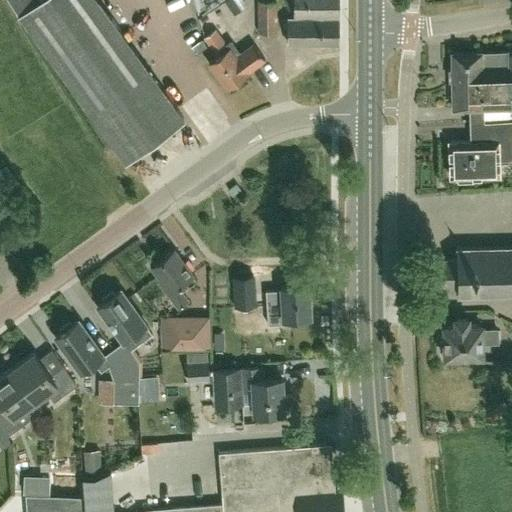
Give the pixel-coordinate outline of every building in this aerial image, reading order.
[(36,0),(18,13),(125,160),(184,118),(97,0),(36,0)] [(258,32),(276,31),(275,0),(257,0),(258,32)] [(338,43),(337,0),(293,0),(294,16),(288,16),(288,43),(338,43)] [(225,43),(215,29),(204,37),(217,55),(208,61),(226,86),(265,59),(253,43),(240,52),(230,40),(225,43)] [(511,119),(511,106),(509,50),(508,50),(508,51),(481,52),(481,51),(451,52),(453,108),(483,107),(483,122),(495,121),(495,120),(511,119)] [(511,119),(495,120),(495,121),(496,136),(479,136),(479,140),(449,141),(450,177),(456,177),(460,180),(473,180),(476,176),(501,175),(501,158),(511,157),(511,119)] [(511,244),(456,246),(456,258),(442,258),(442,284),(456,284),(456,296),(511,294),(511,244)] [(177,307),(187,299),(177,285),(193,274),(174,248),(150,266),(160,279),(158,281),(177,307)] [(236,299),(254,298),(253,274),(235,275),(236,299)] [(281,288),(266,289),(268,323),(292,322),(305,321),(305,317),(310,316),(308,283),(281,285),(281,288)] [(104,300),(97,305),(123,340),(124,340),(130,349),(138,343),(132,334),(145,324),(120,289),(114,293),(112,290),(101,298),(104,300)] [(161,317),(161,347),(210,347),(210,314),(166,315),(166,317),(161,317)] [(440,340),(440,353),(444,353),(444,355),(480,354),(480,342),(496,341),(496,329),(479,329),(479,324),(466,324),(465,318),(454,318),(454,325),(443,326),(443,340),(440,340)] [(103,355),(78,319),(71,324),(69,321),(59,328),(61,331),(55,335),(80,371),(94,361),(100,370),(108,364),(102,355),(103,355)] [(123,340),(113,347),(126,366),(126,378),(138,379),(138,377),(139,360),(130,349),(124,340),(123,340)] [(11,368),(35,400),(47,391),(54,400),(75,384),(75,382),(61,363),(49,373),(33,352),(11,368)] [(206,352),(187,353),(188,379),(214,378),(215,396),(215,403),(242,402),(240,367),(239,367),(213,369),(212,369),(207,370),(206,352)] [(261,365),(240,367),(242,402),(253,401),(253,412),(283,411),(281,377),(262,378),(261,365)] [(25,408),(35,400),(11,368),(0,376),(0,398),(5,405),(0,408),(0,424),(7,435),(21,425),(29,419),(30,414),(25,408)] [(113,378),(112,402),(126,402),(126,378),(113,378)] [(126,378),(126,402),(138,403),(138,379),(126,378)] [(325,447),(325,442),(218,451),(222,502),(154,507),(153,501),(136,502),(136,497),(25,492),(26,511),(321,511),(321,498),(328,489),(325,447)] [(121,474),(124,487),(145,481),(142,469),(121,474)]
